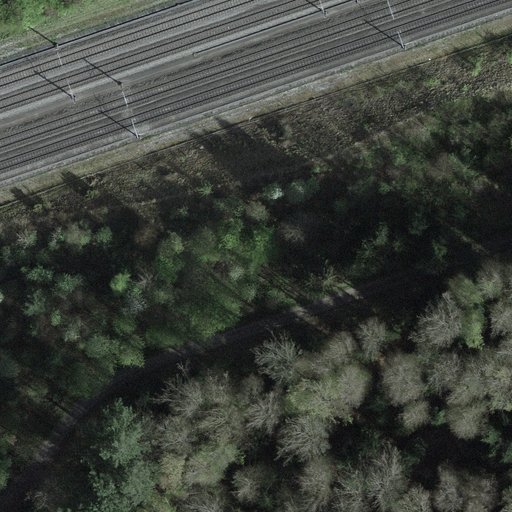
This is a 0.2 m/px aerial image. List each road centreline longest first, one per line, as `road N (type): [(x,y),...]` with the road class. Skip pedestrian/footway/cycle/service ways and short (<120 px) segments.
road 1 (track): [(0,494),(89,392),(120,372),(338,288),(511,234)]
road 2 (track): [(511,26),(0,198)]
road 3 (track): [(155,0),(0,52)]
